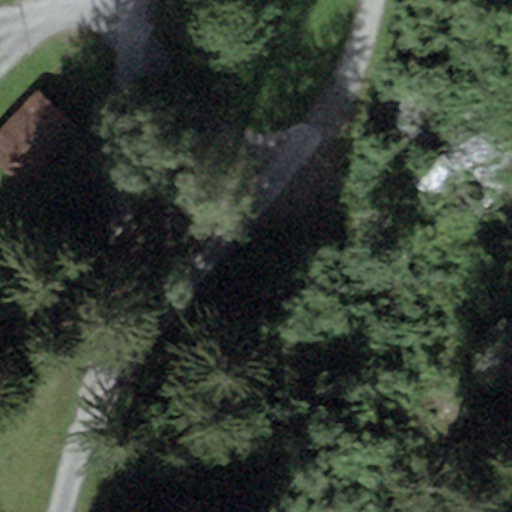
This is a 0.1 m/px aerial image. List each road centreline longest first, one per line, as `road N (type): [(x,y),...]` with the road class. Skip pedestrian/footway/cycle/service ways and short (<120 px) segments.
road 1 (unclassified): [(302,160),(135,340),(67,511)]
road 2 (track): [(118,47),(202,133),(302,160),(347,112),(370,0)]
road 3 (track): [(118,47),(135,340)]
road 4 (track): [(129,0),(118,47),(57,27),(0,34)]
